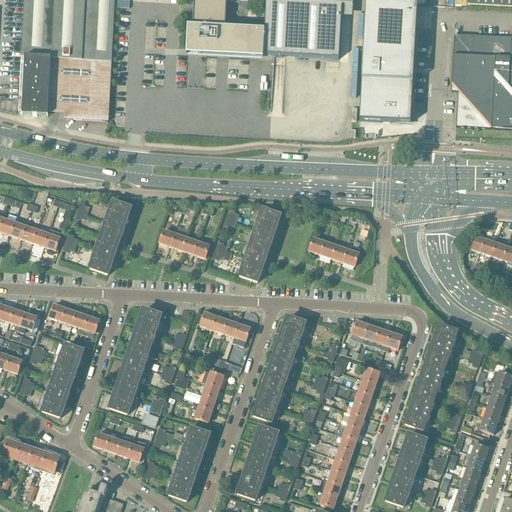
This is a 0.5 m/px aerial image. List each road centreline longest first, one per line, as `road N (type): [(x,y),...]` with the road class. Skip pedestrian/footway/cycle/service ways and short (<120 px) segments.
road 1 (residential): [(360,511),(424,320),(413,311),(276,304)]
road 2 (secondary): [(430,175),(138,158)]
road 3 (secondary): [(136,179),(372,194)]
road 4 (residential): [(205,511),(276,304)]
road 5 (unknown): [(168,106),(285,122),(293,61)]
road 6 (residential): [(123,296),(70,448)]
road 7 (primary): [(410,235),(445,305),(511,345)]
road 8 (residential): [(276,304),(123,296)]
road 9 (secondary): [(138,158),(0,130)]
road 10 (secondary): [(0,153),(136,179)]
road 11 (residential): [(123,296),(0,289)]
road 12 (primary): [(511,324),(461,293),(445,269),(438,235)]
